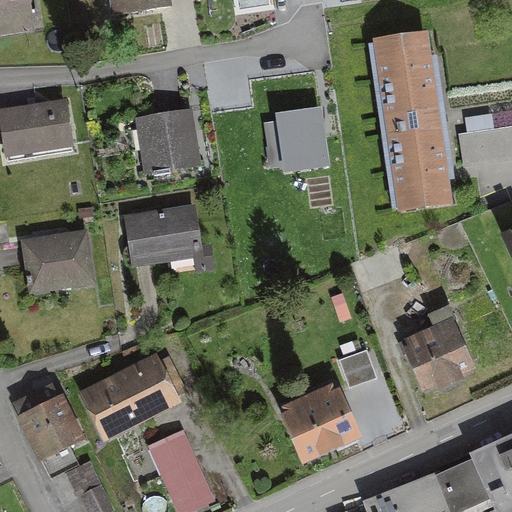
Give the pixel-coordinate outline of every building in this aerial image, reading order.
[(0,0),(0,29),(30,24),(26,0),(0,0)] [(111,0),(113,13),(168,6),(166,0),(111,0)] [(424,40),(374,47),(397,212),(448,205),(424,40)] [(65,106),(0,114),(0,121),(5,157),(71,148),(65,106)] [(320,108),(278,114),(285,169),(328,163),(320,108)] [(187,114),(137,123),(145,173),(195,165),(187,114)] [(511,131),(459,138),(462,165),(511,159),(511,131)] [(192,212),(127,221),(133,264),(192,255),(194,271),(209,269),(207,252),(197,253),(192,212)] [(84,237),(24,246),(32,293),(91,284),(84,237)] [(433,328),(401,342),(421,389),(468,368),(453,334),(458,332),(449,310),(429,318),(433,328)] [(367,353),(338,361),(346,389),(375,380),(367,353)] [(165,360),(82,401),(99,436),(182,394),(165,360)] [(52,387),(13,406),(38,460),(49,455),(55,469),(74,460),(68,448),(78,443),(52,387)] [(280,410),(303,461),(354,439),(332,388),(280,410)] [(181,439),(151,453),(179,511),(187,511),(211,501),(181,439)] [(511,511),(511,443),(440,473),(456,511),(459,511),(464,510),(465,511),(476,511),(496,504),(499,511),(511,511)] [(86,466),(68,474),(86,511),(107,511),(109,511),(86,466)] [(456,511),(440,473),(365,503),(368,511),(456,511)]
